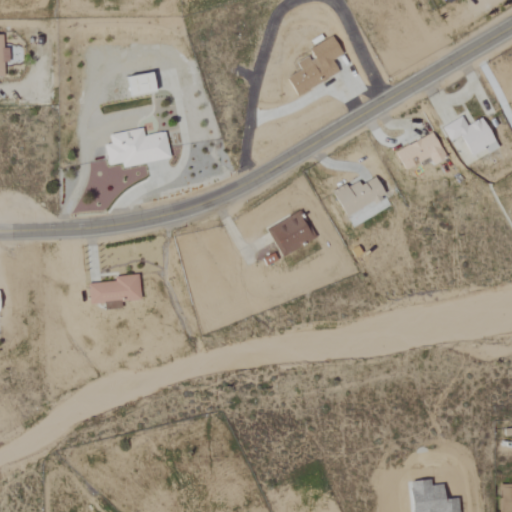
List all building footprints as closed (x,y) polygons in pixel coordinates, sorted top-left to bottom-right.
[(336,74),(329,61),(339,55),(329,37),(304,51),(307,56),(293,64),(297,71),(283,79),(294,98),(336,74)] [(151,93),(147,74),(122,79),(125,98),(151,93)] [(479,119),(463,127),(459,118),(439,128),(446,143),(457,137),(467,158),(482,151),(484,155),(494,150),(479,119)] [(162,133),(140,136),(139,129),(106,135),(108,144),(101,145),(105,167),(118,164),(119,168),(167,160),(162,133)] [(391,153),(400,172),(427,159),(430,166),(443,160),(431,134),(391,153)] [(382,198),(372,178),(356,186),(355,182),(344,188),(343,186),(328,193),(341,218),(382,198)] [(265,228),(278,256),(309,242),(296,214),(265,228)] [(111,282),(85,284),(86,305),(101,304),(101,310),(118,309),(118,302),(136,301),(135,275),(111,277),(111,282)] [(511,511),(511,485),(498,485),(497,511),(511,511)]
